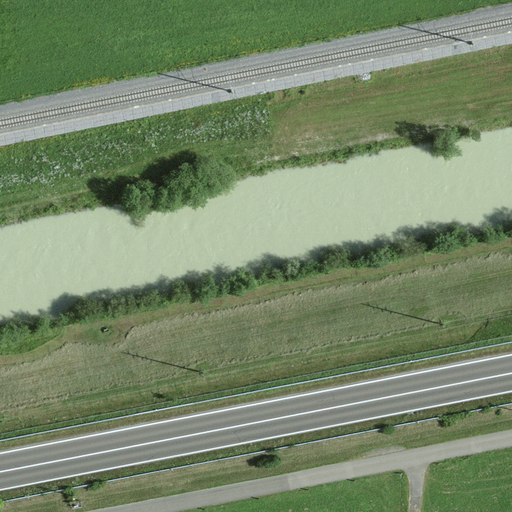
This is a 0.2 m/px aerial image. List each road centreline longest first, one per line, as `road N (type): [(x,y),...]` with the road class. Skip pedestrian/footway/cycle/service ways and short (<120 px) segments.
road 1 (trunk): [(511,373),(0,470)]
road 2 (unclassified): [(136,511),(511,438)]
